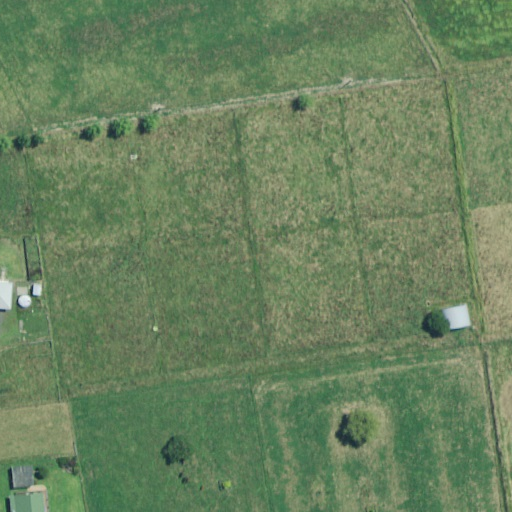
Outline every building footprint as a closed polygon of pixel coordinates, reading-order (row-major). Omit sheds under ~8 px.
[(42,282),(31,282),(31,296),(42,296),(42,282)] [(0,308),(10,309),(12,284),(0,283),(0,308)] [(29,288),(16,288),(16,306),(29,306),(29,288)] [(469,325),(465,305),(441,310),(445,330),(469,325)] [(33,487),(32,467),(14,469),(15,488),(33,487)] [(44,511),(44,495),(12,497),(12,511),(44,511)]
